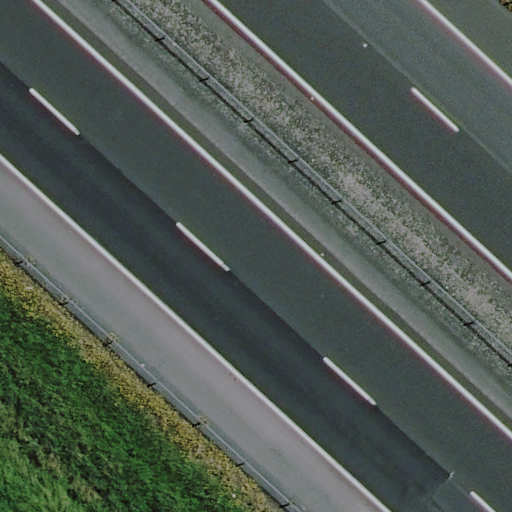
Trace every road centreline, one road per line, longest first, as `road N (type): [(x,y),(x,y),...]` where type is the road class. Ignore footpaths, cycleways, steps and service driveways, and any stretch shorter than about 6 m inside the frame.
road 1 (motorway): [(473,511),(0,68)]
road 2 (motorway): [(331,0),(511,167)]
